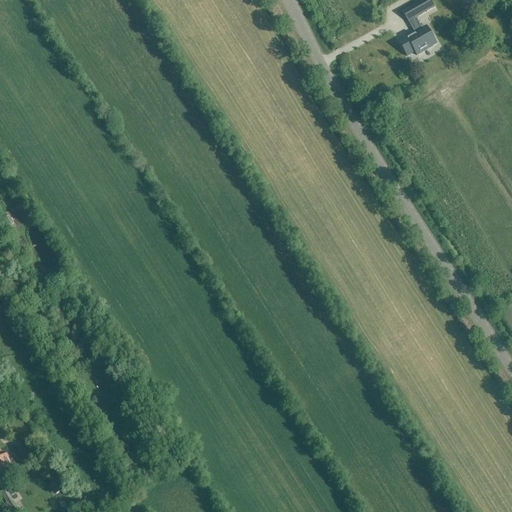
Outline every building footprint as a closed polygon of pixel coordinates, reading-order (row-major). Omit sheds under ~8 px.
[(416,4),(402,12),(408,22),(409,22),(415,18),(422,14),(416,4)] [(407,42),(399,46),(405,57),(413,53),(415,57),(432,48),(421,29),(421,30),(415,18),(409,22),(415,33),(405,39),(407,42)] [(1,458),(0,456),(0,477),(1,480),(16,470),(6,454),(1,458)] [(63,491),(57,481),(49,486),(54,496),(60,492),(63,491)] [(11,486),(6,489),(7,490),(11,496),(16,493),(11,486)] [(0,493),(11,511),(19,511),(11,496),(7,490),(6,489),(0,493)]
